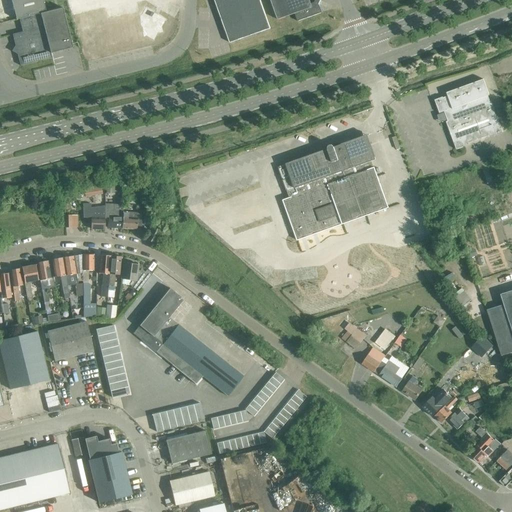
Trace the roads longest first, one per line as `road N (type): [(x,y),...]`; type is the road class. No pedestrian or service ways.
road 1 (residential): [(509,511),(167,261),(105,241),(0,255)]
road 2 (secondary): [(0,166),(373,64)]
road 3 (secondary): [(364,41),(272,73),(0,142)]
road 4 (residential): [(4,97),(167,57),(184,44),(190,0)]
road 5 (unclassified): [(157,511),(141,442),(121,419),(91,415),(0,437)]
road 6 (unknown): [(314,247),(295,252),(282,242),(256,168),(201,187)]
road 7 (secondary): [(373,64),(511,9)]
road 8 (secondary): [(478,0),(364,41)]
